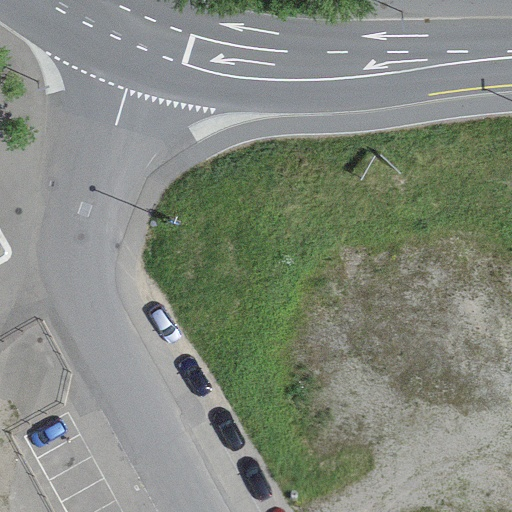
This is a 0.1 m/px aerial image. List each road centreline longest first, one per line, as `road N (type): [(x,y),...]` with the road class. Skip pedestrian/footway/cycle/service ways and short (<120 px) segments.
road 1 (residential): [(147,35),(88,202),(85,268),(104,334),(202,511)]
road 2 (primary): [(147,35),(195,50),(313,62),(511,55)]
